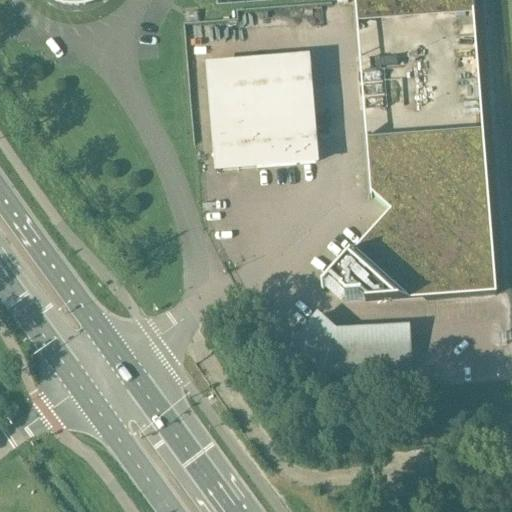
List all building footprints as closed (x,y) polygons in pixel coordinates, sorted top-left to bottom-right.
[(38,0),(39,1),(46,6),(54,11),(62,13),(71,15),(80,15),(89,13),(97,11),(105,6),(107,9),(108,0),(38,0)] [(353,0),(356,21),(473,12),(471,0),(353,0)] [(316,166),(308,64),(208,72),(216,174),(316,166)] [(496,296),(483,144),(366,153),(370,192),(392,212),(327,284),(346,301),(358,300),(366,307),(496,296)] [(340,336),(329,332),(314,319),(289,348),(319,375),(409,371),(408,333),(340,336)]
